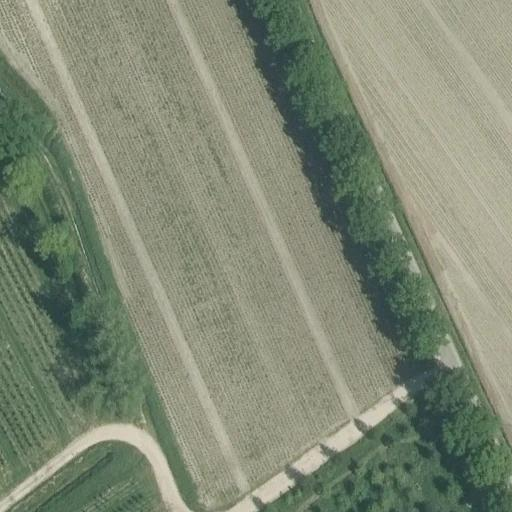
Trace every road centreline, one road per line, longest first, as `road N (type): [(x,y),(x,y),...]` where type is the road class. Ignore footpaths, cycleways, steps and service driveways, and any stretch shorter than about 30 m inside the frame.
road 1 (unclassified): [(511,497),(287,0)]
road 2 (track): [(181,511),(62,183),(0,97)]
road 3 (track): [(452,365),(237,511)]
road 4 (track): [(149,436),(98,431),(0,505)]
